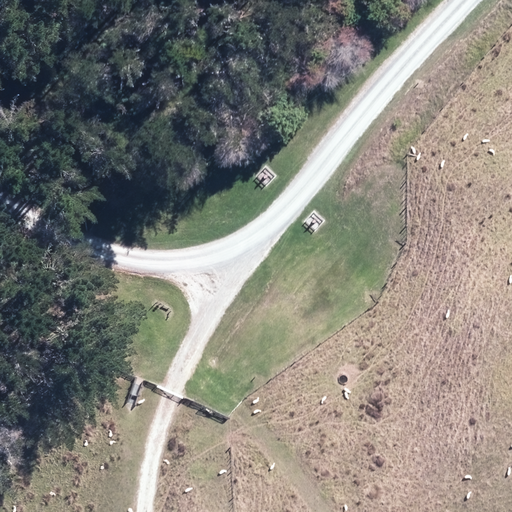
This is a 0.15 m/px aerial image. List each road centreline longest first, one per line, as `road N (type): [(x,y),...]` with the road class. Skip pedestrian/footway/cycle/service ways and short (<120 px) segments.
road 1 (track): [(149,511),(168,398),(224,279),(463,0)]
road 2 (track): [(224,279),(133,260),(0,185)]
